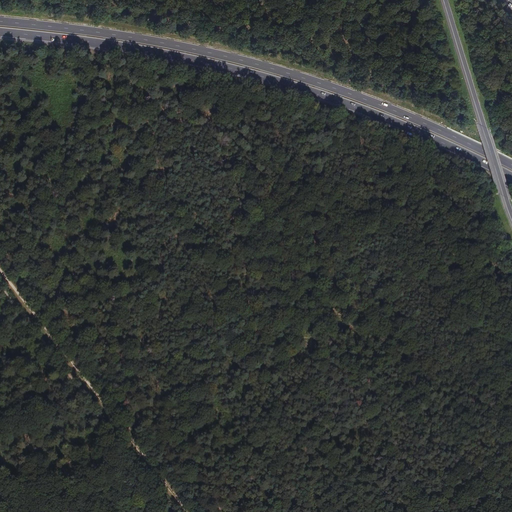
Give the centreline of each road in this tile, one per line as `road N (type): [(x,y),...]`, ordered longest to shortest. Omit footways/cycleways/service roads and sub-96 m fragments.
road 1 (primary): [(0,31),(247,72),(416,131),(511,178)]
road 2 (primary): [(511,165),(335,87),(249,62),(135,36),(0,21)]
road 3 (track): [(0,428),(291,299),(401,240),(456,236)]
road 4 (track): [(175,511),(0,287)]
road 5 (secondary): [(442,0),(511,221)]
